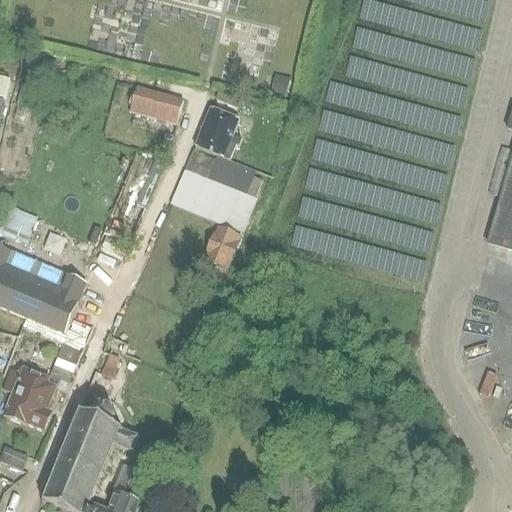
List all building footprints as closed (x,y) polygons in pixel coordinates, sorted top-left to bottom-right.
[(285,99),(289,83),(290,81),(275,77),(270,95),(285,99)] [(10,84),(0,81),(0,100),(5,102),(10,84)] [(140,92),(133,116),(174,127),(180,103),(140,92)] [(239,101),(219,93),(215,104),(235,111),(239,101)] [(241,142),(232,138),(238,124),(211,113),(196,150),(219,159),(228,163),(234,148),(238,150),(241,142)] [(511,114),(507,133),(511,134),(511,158),(487,248),(511,255),(511,114)] [(195,155),(191,165),(213,174),(217,164),(195,155)] [(186,175),(173,208),(244,237),(258,204),(255,203),(262,184),(253,180),(256,174),(228,163),(219,159),(217,164),(213,174),(209,184),(186,175)] [(213,174),(191,165),(186,175),(209,184),(213,174)] [(0,236),(26,247),(37,222),(3,208),(0,215),(0,236)] [(240,241),(217,232),(204,263),(227,273),(240,241)] [(0,250),(0,311),(64,339),(86,287),(66,278),(60,291),(5,268),(11,255),(0,250)] [(63,348),(58,362),(76,370),(81,356),(63,348)] [(58,362),(51,378),(69,385),(76,370),(58,362)] [(13,397),(7,413),(9,413),(5,421),(25,429),(26,428),(44,435),(51,418),(46,416),(56,391),(47,387),(49,383),(20,371),(18,377),(11,374),(4,393),(13,397)] [(95,511),(96,510),(91,507),(114,450),(133,457),(139,441),(112,430),(115,421),(111,412),(102,408),(93,411),(89,420),(80,416),(43,507),(55,511),(95,511)] [(4,450),(0,461),(0,464),(1,465),(1,466),(22,474),(28,459),(4,450)] [(109,511),(101,511),(96,510),(95,511),(140,511),(154,478),(136,470),(134,475),(122,470),(111,496),(115,498),(109,511)]
